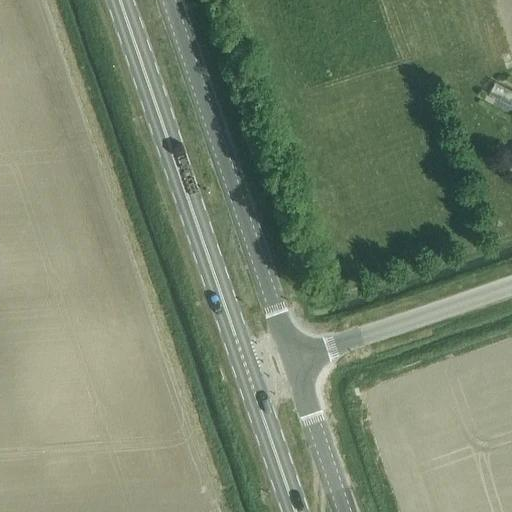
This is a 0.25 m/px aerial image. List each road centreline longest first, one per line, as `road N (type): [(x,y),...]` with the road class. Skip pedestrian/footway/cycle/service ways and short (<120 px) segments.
road 1 (primary): [(248,375),(119,0)]
road 2 (unclassified): [(295,361),(172,0)]
road 3 (unclassified): [(295,361),(511,286)]
road 4 (unclassified): [(347,511),(295,361)]
road 5 (primary): [(295,511),(248,375)]
